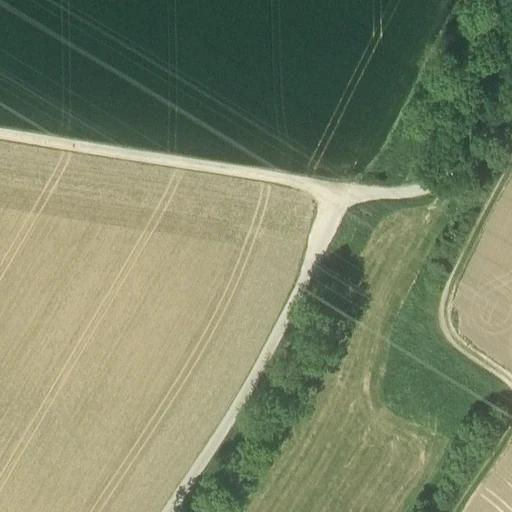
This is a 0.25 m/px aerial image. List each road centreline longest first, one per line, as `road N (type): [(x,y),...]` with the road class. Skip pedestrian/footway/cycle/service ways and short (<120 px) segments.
road 1 (track): [(188,511),(305,305),(339,202),(433,207),(489,171),(511,140)]
road 2 (track): [(0,151),(339,202)]
road 3 (track): [(511,386),(471,360),(459,322),(511,219)]
